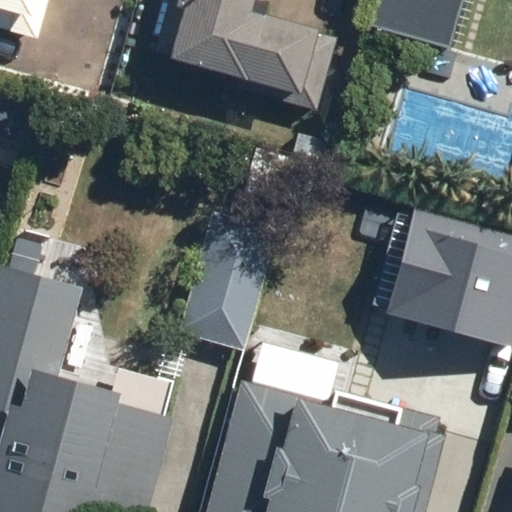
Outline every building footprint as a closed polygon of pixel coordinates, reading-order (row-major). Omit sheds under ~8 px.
[(27,0),(0,0),(0,27),(18,32),(27,0)] [(259,0),(181,0),(170,60),(305,91),(322,27),(258,5),(259,0)] [(345,270),(207,208),(182,307),(327,343),(345,270)] [(511,343),(511,244),(455,229),(429,320),(511,343)] [(167,511),(199,381),(7,268),(0,295),(0,511),(167,511)] [(404,511),(424,443),(279,384),(254,511),(404,511)]
